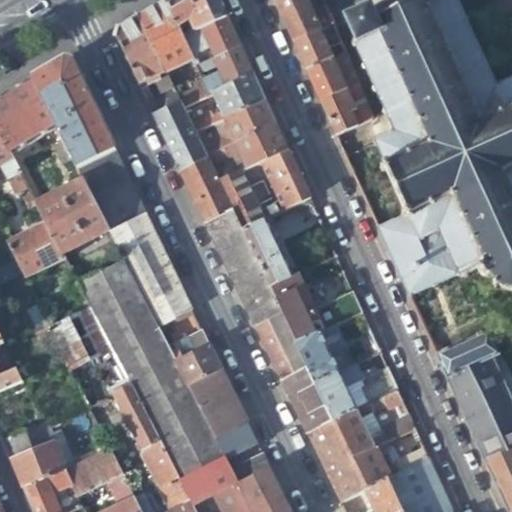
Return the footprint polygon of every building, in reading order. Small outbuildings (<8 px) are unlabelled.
[(182,40),(225,19),(216,0),(172,0),(165,4),(182,40)] [(271,0),(291,44),(319,32),(312,15),(304,0),(271,0)] [(362,71),(367,82),(381,112),(382,114),(385,113),(393,132),(377,139),(375,136),(371,138),(373,141),(369,143),(371,147),(375,146),(382,161),(380,162),(383,168),(378,170),(381,176),(385,174),(404,213),(400,215),(402,219),(424,208),(455,276),(456,278),(458,277),(459,279),(462,278),(463,281),(467,279),(466,276),(479,271),(481,275),(485,276),(491,274),(496,283),(492,284),(495,287),(498,286),(511,294),(511,297),(511,78),(509,79),(510,82),(494,90),(485,71),(488,69),(486,65),(483,66),(475,49),(478,48),(476,44),(473,46),(465,28),(469,26),(467,22),(463,24),(454,5),(457,4),(454,0),(400,0),(361,18),(347,25),(354,41),(349,43),(351,47),(348,48),(350,51),(352,50),(361,67),(358,69),(359,72),(362,71)] [(165,76),(192,62),(191,60),(182,40),(165,4),(152,12),(138,20),(165,76)] [(323,9),(312,15),(319,32),(330,27),(323,9)] [(208,51),(213,61),(239,49),(231,31),(225,19),(182,40),(191,60),(196,57),(208,51)] [(146,90),(154,86),(167,80),(165,76),(138,20),(127,26),(116,33),(114,40),(146,104),(152,101),(146,90)] [(332,32),(330,27),(319,32),(291,44),(298,59),(304,73),(332,60),(322,37),(332,32)] [(217,69),(223,85),(226,91),(253,79),(247,66),(245,62),(239,49),(213,61),(217,69)] [(342,55),(332,60),(335,68),(345,64),(342,55)] [(201,67),(196,57),(191,60),(192,62),(196,70),(201,67)] [(343,84),(335,68),(332,60),(304,73),(310,85),(318,104),(346,91),(343,84)] [(199,78),(217,69),(213,61),(201,67),(196,70),(199,78)] [(76,171),(112,153),(71,69),(60,64),(50,70),(30,82),(55,131),(62,144),(76,171)] [(220,116),(215,119),(218,126),(223,123),(264,103),(259,92),(253,79),(226,91),(211,98),(220,116)] [(159,97),(152,101),(146,104),(153,120),(178,107),(180,106),(177,100),(167,80),(154,86),(159,97)] [(352,80),(343,84),(346,91),(355,87),(352,80)] [(0,136),(11,157),(55,131),(30,82),(11,93),(0,99),(0,136)] [(197,91),(177,100),(180,106),(178,107),(181,112),(186,110),(209,99),(206,92),(202,83),(195,87),(197,91)] [(223,85),(206,92),(209,99),(211,98),(226,91),(223,85)] [(350,100),(359,96),(355,87),(346,91),(350,100)] [(355,111),(350,100),(346,91),(318,104),(324,117),(334,138),(368,122),(369,117),(364,107),(355,111)] [(223,123),(231,140),(234,147),(275,128),(269,114),(264,103),(223,123)] [(181,112),(178,107),(153,120),(161,135),(172,159),(180,175),(206,162),(204,160),(201,153),(193,137),(187,125),(184,118),(181,112)] [(212,114),(187,125),(193,137),(218,126),(215,119),(212,114)] [(264,164),(287,154),(280,139),(275,128),(234,147),(204,160),(206,162),(209,170),(238,156),(246,172),(259,166),(264,164)] [(28,190),(11,157),(0,136),(0,169),(1,168),(8,182),(10,181),(17,196),(28,190)] [(231,140),(201,153),(204,160),(234,147),(231,140)] [(76,171),(62,144),(55,148),(69,174),(76,171)] [(132,391),(176,482),(223,458),(215,442),(197,407),(188,389),(187,389),(168,350),(161,336),(157,330),(165,326),(190,313),(165,263),(124,178),(112,153),(76,171),(82,183),(108,233),(124,264),(78,288),(91,312),(132,391)] [(283,214),(311,201),(299,176),(287,154),(264,164),(259,166),(283,214)] [(192,199),(204,226),(230,213),(217,186),(209,170),(206,162),(180,175),(192,199)] [(240,175),(217,186),(230,213),(240,233),(264,222),(242,180),(240,175)] [(62,256),(108,233),(82,183),(36,206),(37,207),(45,224),(62,256)] [(31,196),(25,200),(29,208),(30,210),(37,207),(36,206),(35,204),(31,196)] [(407,297),(455,276),(424,208),(402,219),(377,231),(407,297)] [(218,254),(231,281),(258,269),(240,233),(230,213),(204,226),(218,254)] [(278,251),(264,222),(240,233),(258,269),(268,290),(292,279),(278,251)] [(65,262),(62,256),(45,224),(7,245),(16,263),(22,276),(25,283),(65,262)] [(0,286),(22,276),(16,263),(0,270),(0,286)] [(244,306),(256,332),(282,319),(268,290),(258,269),(231,281),(244,306)] [(295,277),(292,279),(268,290),(282,319),(296,347),(334,329),(348,322),(361,316),(351,295),(314,313),(305,297),(295,277)] [(89,411),(116,398),(132,391),(91,312),(49,332),(60,353),(72,377),(87,407),(89,411)] [(268,356),(282,386),(309,373),(296,347),(282,319),(256,332),(268,356)] [(168,333),(165,326),(157,330),(161,336),(168,333)] [(343,348),(334,329),(296,347),(309,373),(314,384),(353,367),(343,348)] [(48,358),(60,353),(49,332),(38,338),(48,358)] [(173,347),(168,350),(187,389),(188,389),(219,373),(199,332),(186,339),(194,356),(181,363),(173,347)] [(487,334),(434,358),(445,382),(458,409),(483,465),(511,451),(511,406),(491,361),(498,358),(487,334)] [(186,339),(173,347),(181,363),(194,356),(186,339)] [(0,394),(19,386),(13,374),(4,355),(1,348),(0,348),(0,394)] [(360,383),(353,367),(314,384),(333,423),(356,412),(365,408),(396,394),(389,376),(348,395),(345,390),(360,383)] [(215,442),(245,426),(228,391),(219,373),(188,389),(197,407),(215,442)] [(294,410),(308,439),(335,426),(333,423),(314,384),(309,373),(282,386),(294,410)] [(166,511),(173,511),(188,505),(176,482),(132,391),(116,398),(143,453),(141,459),(166,511)] [(384,413),(402,405),(396,394),(365,408),(370,416),(383,409),(384,413)] [(372,421),(370,416),(365,408),(356,412),(373,450),(383,445),(376,430),(372,421)] [(373,450),(356,412),(333,423),(335,426),(351,460),(373,450)] [(407,416),(376,430),(383,445),(389,443),(414,431),(407,416)] [(255,447),(245,426),(215,442),(223,458),(237,486),(239,485),(267,472),(263,463),(243,472),(239,464),(235,457),(255,447)] [(340,506),(364,495),(367,493),(351,460),(335,426),(308,439),(325,474),(340,506)] [(16,474),(24,494),(64,475),(65,475),(64,473),(51,447),(49,448),(46,442),(40,428),(3,443),(8,446),(15,463),(13,467),(16,474)] [(59,436),(46,442),(49,448),(51,447),(64,473),(75,468),(59,436)] [(392,450),(389,443),(383,445),(373,450),(351,460),(367,493),(387,484),(385,482),(427,461),(423,452),(396,465),(397,467),(391,471),(386,460),(383,454),(392,450)] [(109,486),(120,509),(135,501),(123,478),(109,451),(75,468),(64,473),(65,475),(64,475),(72,491),(77,500),(109,486)] [(511,511),(511,451),(483,465),(504,511),(511,511)] [(286,511),(272,482),(267,472),(239,485),(237,486),(223,458),(176,482),(188,505),(190,511),(286,511)] [(450,511),(436,481),(427,461),(385,482),(387,484),(399,511),(450,511)] [(61,511),(56,499),(63,495),(72,491),(64,475),(24,494),(31,511),(61,511)] [(371,511),(399,511),(387,484),(367,493),(364,495),(371,511)] [(78,511),(82,511),(77,500),(72,491),(63,495),(70,511),(78,511)] [(140,511),(135,501),(120,509),(113,511),(140,511)]
